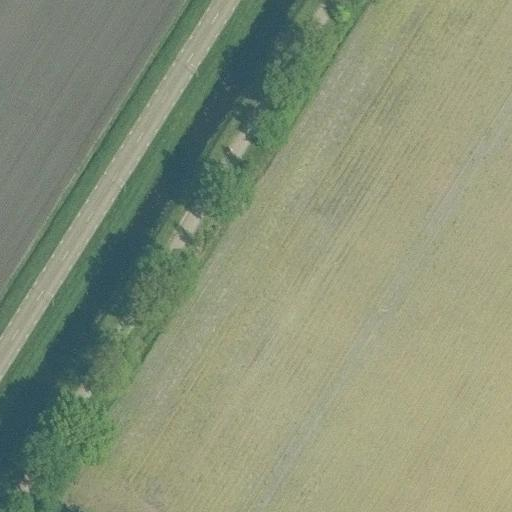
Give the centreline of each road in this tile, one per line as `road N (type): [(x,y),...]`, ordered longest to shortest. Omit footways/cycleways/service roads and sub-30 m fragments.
road 1 (unclassified): [(8,511),(330,0)]
road 2 (unclassified): [(0,358),(224,0)]
